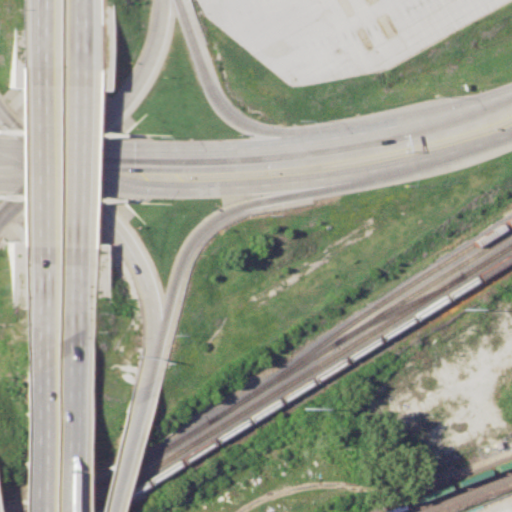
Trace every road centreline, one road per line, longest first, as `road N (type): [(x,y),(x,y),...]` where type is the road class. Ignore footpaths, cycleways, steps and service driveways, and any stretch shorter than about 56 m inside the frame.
road 1 (primary): [(58,160),(146,187),(247,185),(355,172),(511,129)]
road 2 (motorway): [(149,328),(188,238),(227,211),(355,172)]
road 3 (primary): [(309,140),(58,160)]
road 4 (motorway): [(309,140),(225,112),(174,0)]
road 5 (primary): [(511,89),(458,109),(309,140)]
road 6 (motorway): [(58,160),(113,120),(149,63),(165,0)]
road 7 (motorway): [(149,328),(138,269),(117,225),(58,160)]
road 8 (motorway): [(42,85),(39,247)]
road 9 (motorway): [(72,246),(81,87)]
road 10 (motorway): [(65,511),(68,377)]
road 11 (motorway): [(37,379),(32,511)]
road 12 (motorway): [(39,247),(37,379)]
road 13 (motorway): [(68,377),(72,246)]
